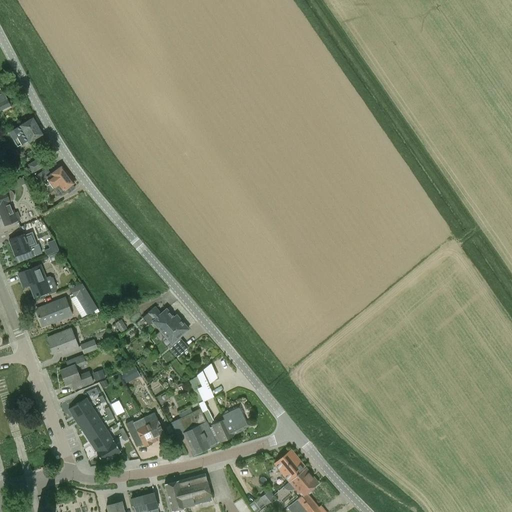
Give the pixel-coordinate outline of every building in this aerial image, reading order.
[(42,134),(33,118),(8,132),(13,141),(17,138),(21,145),(29,141),(29,142),(42,134)] [(39,159),(29,165),(33,172),(43,166),(39,159)] [(74,183),(61,166),(51,173),(50,174),(46,169),(36,176),(40,182),(49,194),(55,190),(60,196),(65,192),(64,190),(74,183)] [(20,186),(25,183),(23,177),(17,180),(20,186)] [(5,191),(4,189),(0,190),(0,213),(4,225),(19,219),(17,213),(14,214),(9,202),(13,200),(14,199),(14,196),(14,194),(12,192),(11,190),(9,189),(5,191)] [(29,248),(28,247),(23,234),(9,240),(15,256),(17,255),(19,262),(42,253),(38,244),(29,248)] [(46,255),(53,253),(58,250),(56,244),(54,240),(47,243),(50,248),(44,251),(46,255)] [(45,278),(40,265),(17,274),(20,280),(26,278),(34,297),(48,292),(48,294),(55,292),(57,289),(52,278),(49,277),(45,278)] [(99,311),(81,284),(70,288),(74,297),(76,297),(87,315),(94,311),(95,314),(99,311)] [(42,326),(71,315),(64,298),(47,305),(48,307),(37,312),(42,326)] [(158,339),(180,320),(176,316),(174,318),(166,309),(161,313),(155,306),(142,317),(149,325),(153,322),(160,330),(155,335),(158,339)] [(127,329),(121,319),(115,323),(121,332),(127,329)] [(180,320),(158,339),(161,343),(167,338),(172,343),(168,347),(177,358),(188,348),(179,337),(188,329),(180,320)] [(63,354),(78,348),(70,329),(47,338),(53,352),(61,349),(63,354)] [(114,337),(96,344),(95,341),(80,346),(84,355),(98,349),(97,348),(116,341),(114,337)] [(79,376),(76,368),(86,364),(83,355),(65,361),(67,367),(60,370),(65,385),(75,381),(78,388),(92,382),(90,376),(89,376),(88,373),(79,376)] [(140,376),(134,365),(120,373),(125,383),(140,376)] [(103,369),(94,372),(97,380),(106,377),(103,369)] [(202,388),(197,377),(190,384),(199,403),(204,401),(198,390),(202,388)] [(161,396),(164,402),(170,399),(167,393),(161,396)] [(68,409),(75,420),(93,409),(86,398),(68,409)] [(118,400),(111,404),(116,415),(124,411),(118,400)] [(224,419),(212,426),(219,441),(220,442),(234,436),(234,435),(251,426),(248,421),(244,412),(240,404),(221,413),(224,419)] [(210,446),(216,443),(199,408),(170,422),(177,436),(183,433),(193,455),(210,447),(210,446)] [(82,431),(100,419),(93,409),(75,420),(82,431)] [(143,418),(155,441),(165,436),(154,413),(143,418)] [(155,441),(143,418),(133,423),(144,446),(155,441)] [(107,430),(100,419),(82,431),(89,441),(107,430)] [(96,452),(114,441),(107,430),(89,441),(96,452)] [(121,452),(114,441),(96,452),(103,463),(121,452)] [(289,482),(305,468),(290,450),(274,463),(289,482)] [(305,468),(289,482),(283,487),(285,489),(287,490),(289,490),(291,490),(293,490),(295,489),(301,496),(291,504),(287,508),(290,511),(320,511),(306,494),(318,483),(305,468)] [(215,511),(205,473),(178,481),(178,480),(165,484),(172,511),(193,505),(195,511),(215,511)] [(268,490),(258,499),(264,506),(274,498),(268,490)] [(146,511),(158,511),(154,493),(141,496),(145,511),(147,511),(146,511)] [(146,511),(147,511),(145,511),(141,496),(131,499),(134,511),(146,511)] [(124,511),(122,501),(106,505),(107,511),(124,511)]
